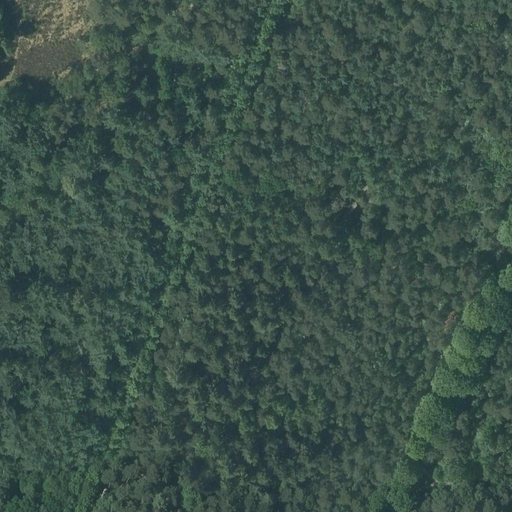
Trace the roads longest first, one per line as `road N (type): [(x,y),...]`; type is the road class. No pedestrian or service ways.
road 1 (unknown): [(511,32),(482,101),(458,130),(370,182),(258,375),(202,433),(197,461),(158,511)]
road 2 (track): [(266,0),(148,318)]
road 3 (track): [(0,141),(69,154),(115,175),(150,172),(169,149),(176,63),(195,0)]
road 4 (track): [(511,259),(416,468)]
road 5 (track): [(148,318),(87,480)]
